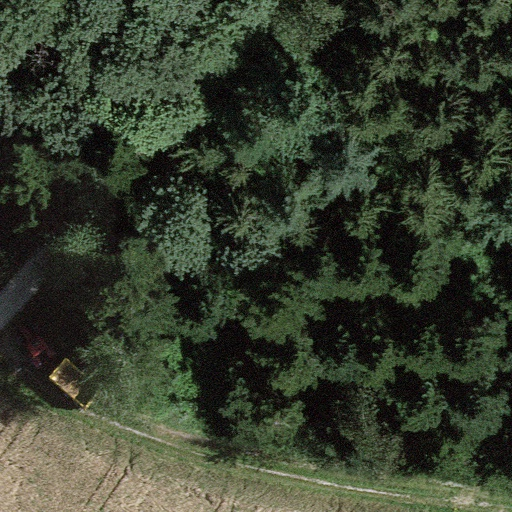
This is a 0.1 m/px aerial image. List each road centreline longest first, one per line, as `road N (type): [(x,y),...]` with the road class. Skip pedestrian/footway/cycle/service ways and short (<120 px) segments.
road 1 (track): [(0,341),(333,486),(438,511)]
road 2 (track): [(252,0),(0,302)]
